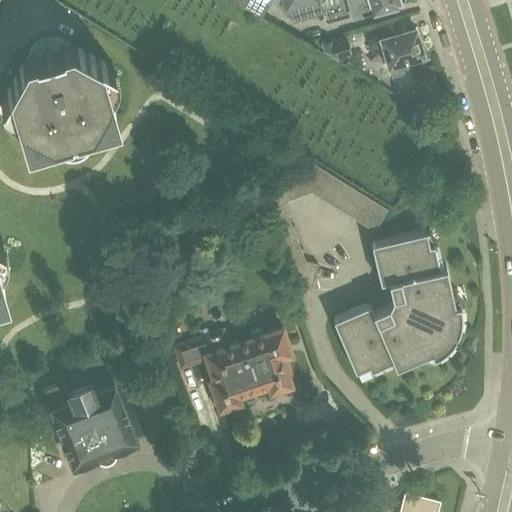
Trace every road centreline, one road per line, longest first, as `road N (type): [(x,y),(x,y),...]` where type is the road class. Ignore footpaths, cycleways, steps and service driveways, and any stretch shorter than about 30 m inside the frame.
road 1 (residential): [(237,511),(508,427)]
road 2 (primary): [(451,0),(497,171),(511,266)]
road 3 (primary): [(511,134),(474,0)]
